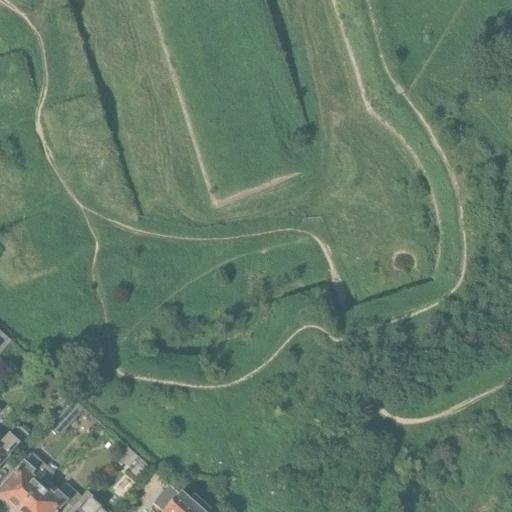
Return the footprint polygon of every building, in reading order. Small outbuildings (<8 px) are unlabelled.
[(0,356),(11,345),(0,335),(0,356)] [(38,389),(48,397),(57,386),(47,378),(38,389)] [(48,429),(59,439),(84,411),(73,401),(48,429)] [(0,467),(9,458),(9,459),(29,438),(20,430),(18,431),(16,429),(6,442),(0,436),(0,467)] [(127,450),(115,463),(121,469),(124,466),(128,470),(138,460),(127,450)] [(0,501),(11,511),(21,511),(49,482),(38,471),(43,465),(36,459),(35,461),(32,458),(25,465),(26,466),(0,495),(0,501)] [(153,476),(140,490),(150,499),(163,485),(153,476)] [(49,482),(21,511),(58,511),(67,503),(68,504),(74,497),(71,494),(73,492),(66,485),(60,492),(49,482)] [(170,488),(152,507),(157,511),(166,511),(180,497),(173,491),(171,489),(170,488)] [(200,511),(182,495),(180,497),(166,511),(200,511)] [(96,511),(100,507),(93,501),(87,508),(85,506),(79,511),(96,511)]
